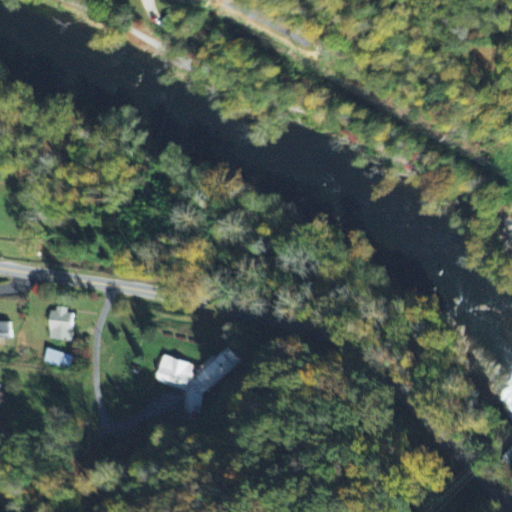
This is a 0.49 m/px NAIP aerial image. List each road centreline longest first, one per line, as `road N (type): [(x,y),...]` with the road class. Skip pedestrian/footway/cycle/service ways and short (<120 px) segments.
road 1 (tertiary): [(509,511),(374,364),(321,331),(0,266)]
road 2 (residential): [(67,0),(232,84),(340,124),(511,224)]
